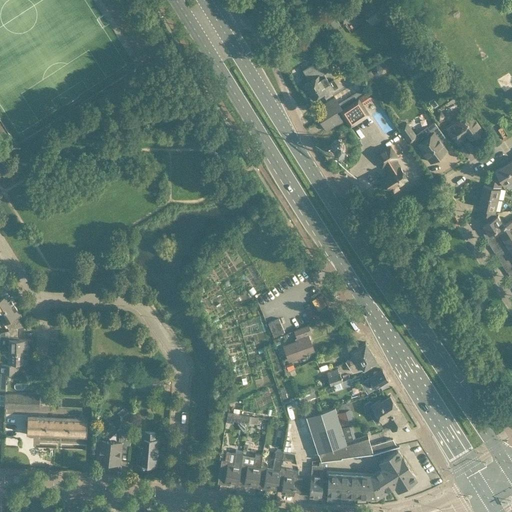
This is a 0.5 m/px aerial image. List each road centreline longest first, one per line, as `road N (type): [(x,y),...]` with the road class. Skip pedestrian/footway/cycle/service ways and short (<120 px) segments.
road 1 (primary): [(174,0),(477,482)]
road 2 (primary): [(506,465),(203,0)]
road 3 (residential): [(173,498),(179,358),(142,305),(44,297)]
road 4 (residential): [(511,299),(450,192),(457,175),(511,140)]
